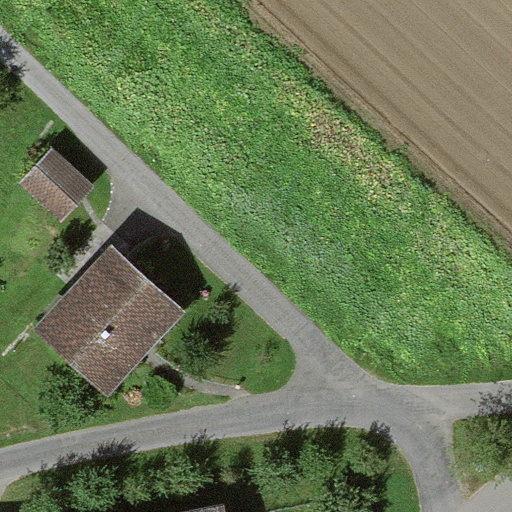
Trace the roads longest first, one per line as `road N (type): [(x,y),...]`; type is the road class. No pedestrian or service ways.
road 1 (track): [(0,42),(416,440),(436,479),(439,511)]
road 2 (track): [(511,396),(160,430),(0,464)]
